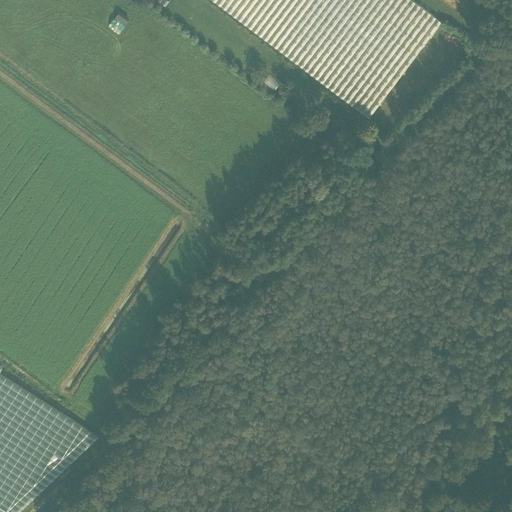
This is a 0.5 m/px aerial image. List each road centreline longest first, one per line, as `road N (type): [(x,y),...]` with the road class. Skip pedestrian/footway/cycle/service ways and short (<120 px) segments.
road 1 (track): [(59,485),(511,35)]
road 2 (track): [(267,282),(0,76)]
